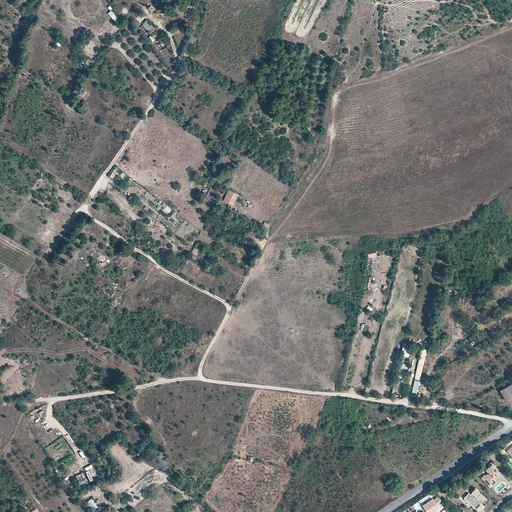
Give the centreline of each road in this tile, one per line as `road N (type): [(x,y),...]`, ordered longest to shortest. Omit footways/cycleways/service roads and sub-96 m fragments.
road 1 (track): [(0,403),(202,378),(428,407),(494,418),(511,429)]
road 2 (track): [(192,42),(84,209),(226,303),(197,378)]
road 3 (track): [(319,151),(273,220),(229,310)]
road 4 (residential): [(511,428),(388,511)]
